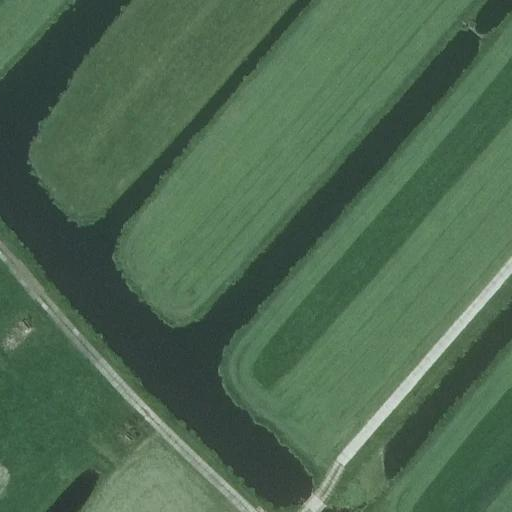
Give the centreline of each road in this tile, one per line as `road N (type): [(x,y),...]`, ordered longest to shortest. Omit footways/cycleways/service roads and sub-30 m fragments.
road 1 (track): [(0,248),(97,361),(256,511)]
road 2 (track): [(311,511),(342,462),(511,264)]
